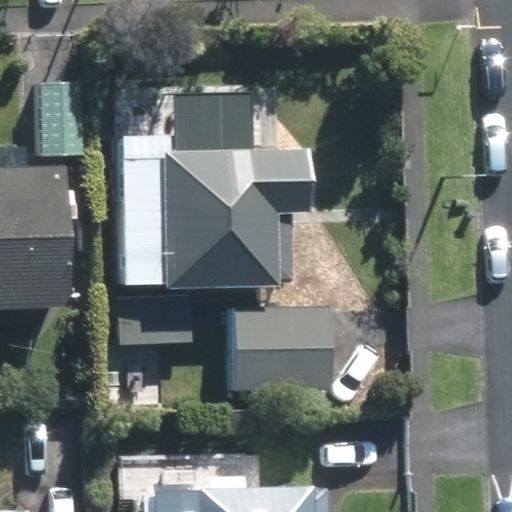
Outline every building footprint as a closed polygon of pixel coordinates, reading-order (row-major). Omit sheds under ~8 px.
[(29,78),(32,152),(77,150),(73,76),(29,78)] [(283,282),(281,209),(312,209),(311,146),(166,147),(166,153),(128,153),(129,281),(167,280),(167,283),(283,282)] [(0,161),(0,300),(58,299),(54,160),(0,161)] [(181,293),(109,293),(109,339),(182,338),(181,293)] [(321,304),(223,305),(224,387),(322,385),(321,304)] [(314,511),(314,483),(198,485),(198,489),(161,489),(161,511),(314,511)]
